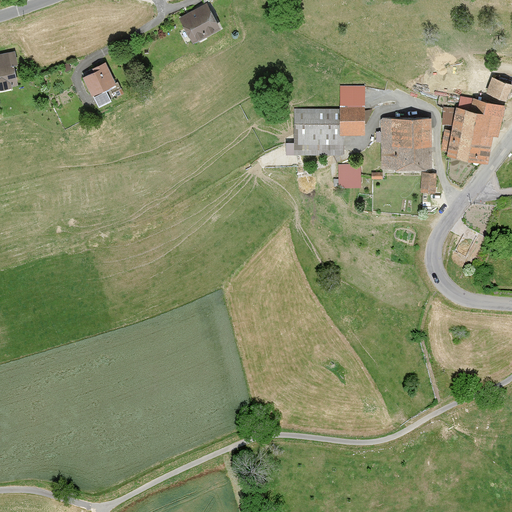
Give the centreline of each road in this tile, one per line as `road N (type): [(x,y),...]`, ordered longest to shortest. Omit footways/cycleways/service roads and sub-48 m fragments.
road 1 (unclassified): [(511,374),(384,440),(271,432),(105,506),(0,489)]
road 2 (unclassified): [(511,142),(453,212),(433,254),(438,278),(458,295),(511,304)]
